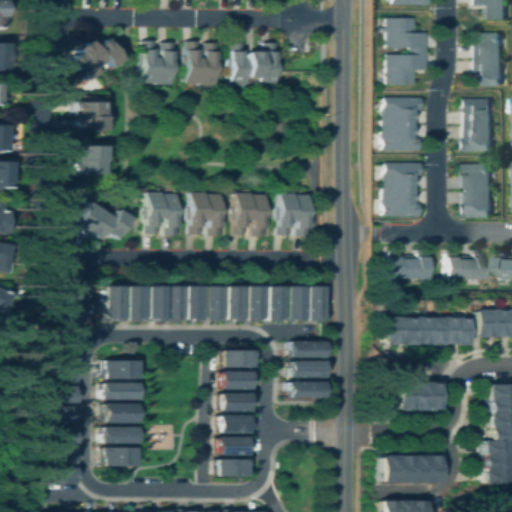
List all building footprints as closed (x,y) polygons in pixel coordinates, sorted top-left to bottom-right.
[(504,0),(504,17),(477,17),(477,3),(465,3),(465,0),(504,0)] [(380,17),(407,17),(407,31),(419,31),(419,49),(402,49),(402,46),(380,46),(380,17)] [(465,58),(465,45),(462,45),(462,32),(499,32),(499,43),(500,43),(500,58),(465,58)] [(66,46),(70,50),(83,67),(94,58),(77,37),(66,46)] [(84,45),(100,66),(111,57),(95,37),(84,45)] [(148,56),(148,57),(148,81),(132,81),(133,39),(145,39),(145,56),(148,56)] [(192,56),(192,58),(192,82),(176,82),(177,40),(189,40),(189,56),(192,56)] [(237,57),(237,76),(237,83),(222,83),(222,40),(234,41),(234,57),(237,57)] [(148,57),(148,81),(148,83),(163,83),(164,41),(152,41),(152,57),(148,57)] [(192,58),(192,82),(192,84),(207,84),(208,42),(196,41),(196,58),(192,58)] [(252,57),(252,76),(251,83),(266,84),(267,41),(255,41),(255,57),(252,57)] [(380,82),(407,82),(407,67),(419,67),(419,49),(402,49),(402,53),(380,53),(380,82)] [(59,59),(75,79),(86,71),(83,67),(70,50),(59,59)] [(252,57),(252,50),(237,50),(237,57),(237,76),(252,76),(252,57)] [(465,58),(465,71),(462,71),(462,85),(499,85),(499,73),(500,73),(500,58),(465,58)] [(410,122),(410,109),(413,109),(413,96),(376,95),(376,107),(375,107),(375,122),(410,122)] [(455,123),(455,110),(452,110),(452,97),(489,97),(489,108),(490,108),(490,123),(455,123)] [(91,114),(91,100),(59,100),(58,113),(62,113),(91,114)] [(62,113),(62,117),(60,117),(60,129),(92,129),(92,114),(91,114),(62,113)] [(410,122),(410,135),(413,136),(413,149),(376,148),(376,137),(375,137),(375,122),(410,122)] [(455,123),(455,136),(452,136),(452,150),(489,150),(489,138),(490,138),(490,123),(455,123)] [(92,158),(92,144),(60,143),(60,158),(61,158),(91,158),(92,158)] [(91,158),(90,173),(59,172),(59,160),(61,160),(61,158),(91,158)] [(410,188),(410,174),(413,174),(413,161),(376,161),(376,173),(375,173),(375,187),(410,188)] [(455,189),(456,175),(452,175),(452,162),(489,162),(489,174),(490,174),(490,189),(455,189)] [(410,188),(410,201),(413,201),(413,214),(376,214),(376,202),(375,202),(375,187),(410,188)] [(455,189),(455,202),(452,202),(452,215),(489,215),(489,204),(490,204),(490,189),(455,189)] [(137,191),(152,191),(152,192),(152,217),(148,217),(148,232),(137,232),(137,191)] [(181,191),(195,191),(195,193),(195,217),(192,217),(192,233),(180,232),(181,191)] [(224,191),(239,191),(239,193),(239,218),(236,218),(235,233),(224,233),(224,191)] [(268,191),(283,192),(283,193),(283,218),(279,218),(279,233),(268,233),(268,191)] [(167,192),(152,192),(152,217),(152,218),(155,218),(155,233),(166,233),(166,217),(169,217),(169,207),(167,207),(167,192)] [(210,193),(195,193),(195,217),(195,219),(199,219),(199,234),(210,234),(210,218),(212,218),(212,208),(210,208),(210,193)] [(254,193),(239,193),(239,218),(239,219),(243,219),(243,234),(254,234),(254,218),(256,218),(256,208),(254,208),(254,193)] [(297,193),(283,193),(283,218),(283,219),(286,219),(286,234),(297,234),(297,218),(299,218),(299,208),(297,208),(297,193)] [(89,208),(77,200),(59,227),(70,235),(74,230),(89,208)] [(85,238),(91,230),(102,213),(91,205),(89,208),(74,230),(85,238)] [(102,238),(117,216),(106,208),(102,213),(91,230),(102,238)] [(380,248),(391,248),(391,256),(400,256),(399,277),(380,277),(380,248)] [(419,248),(407,248),(407,257),(400,256),(399,277),(419,277),(419,248)] [(437,248),(448,248),(448,257),(457,257),(456,277),(437,277),(437,248)] [(476,248),(464,248),(464,257),(457,257),(456,277),(476,278),(476,248)] [(494,249),(505,249),(505,258),(511,258),(511,278),(494,278),(494,249)] [(65,283),(65,300),(32,300),(32,284),(65,283)] [(296,320),(294,286),(310,285),(311,320),(296,320)] [(105,320),(91,320),(90,286),(104,286),(105,320)] [(125,320),(109,320),(108,286),(124,286),(125,320)] [(147,320),(132,321),(131,286),(146,286),(147,320)] [(167,286),(168,320),(153,320),(152,286),(167,286)] [(186,286),(187,320),(173,320),(172,286),(186,286)] [(208,320),(193,320),(192,286),(207,286),(208,320)] [(227,286),(228,320),(213,321),(212,286),(227,286)] [(248,286),(249,320),(234,321),(233,286),(248,286)] [(268,286),(269,320),(254,321),(253,286),(268,286)] [(275,321),(273,286),(289,286),(290,320),(275,321)] [(66,304),(66,320),(34,320),(34,304),(66,304)] [(476,308),(462,308),(463,335),(476,335),(476,308)] [(490,308),(476,308),(476,335),(490,335),(490,308)] [(504,308),(490,308),(490,335),(504,335),(504,308)] [(371,315),(385,315),(385,316),(385,342),(371,342),(371,315)] [(399,315),(405,315),(405,316),(413,316),(413,342),(399,342),(399,317),(399,315)] [(427,315),(433,315),(433,316),(441,316),(441,342),(427,342),(427,316),(427,315)] [(385,316),(391,316),(391,317),(399,317),(399,342),(399,343),(385,343),(385,342),(385,316)] [(413,316),(427,316),(427,342),(427,343),(414,343),(413,342),(413,316)] [(441,316),(446,316),(446,317),(455,317),(455,343),(441,343),(441,342),(441,316)] [(66,324),(66,341),(34,341),(33,324),(66,324)] [(277,356),(277,341),(311,341),(311,356),(277,356)] [(66,345),(66,361),(33,361),(32,345),(66,345)] [(211,367),(211,350),(239,350),(239,366),(211,367)] [(95,377),(95,361),(126,361),(126,377),(95,377)] [(278,376),(278,362),(312,362),(312,376),(278,376)] [(66,365),(66,381),(32,382),(31,366),(66,365)] [(211,389),(212,372),(238,372),(239,389),(211,389)] [(399,381),(385,381),(385,408),(399,408),(399,381)] [(413,382),(399,381),(399,408),(413,408),(413,382)] [(278,396),(278,382),(312,382),(312,396),(278,396)] [(427,382),(413,382),(413,408),(427,408),(427,382)] [(476,383),(476,397),(502,396),(502,383),(476,383)] [(95,399),(95,384),(126,384),(126,399),(95,399)] [(65,386),(65,402),(31,402),(31,386),(65,386)] [(211,411),(211,394),(239,393),(239,411),(211,411)] [(476,397),(476,410),(502,410),(502,396),(476,397)] [(96,421),(96,404),(126,405),(126,421),(96,421)] [(65,406),(65,422),(31,422),(31,406),(65,406)] [(476,410),(476,424),(502,424),(502,410),(476,410)] [(212,433),(211,416),(239,416),(239,432),(212,433)] [(476,424),(476,438),(494,438),(502,438),(502,424),(476,424)] [(65,426),(65,443),(31,443),(31,426),(65,426)] [(95,443),(95,427),(126,427),(126,443),(95,443)] [(211,454),(211,438),(239,438),(239,454),(211,454)] [(467,438),(467,452),(494,452),(494,438),(476,438),(467,438)] [(65,447),(65,463),(31,463),(31,447),(65,447)] [(95,465),(95,449),(126,449),(126,465),(95,465)] [(467,452),(468,466),(494,466),(494,452),(467,452)] [(385,454),(371,454),(371,476),(371,481),(385,481),(385,454)] [(399,454),(385,454),(385,481),(399,481),(399,454)] [(413,455),(399,454),(399,481),(413,481),(413,455)] [(427,455),(413,455),(413,481),(427,481),(427,455)] [(210,476),(210,460),(239,459),(239,476),(210,476)] [(468,466),(468,480),(494,480),(494,466),(468,466)] [(64,468),(64,482),(30,483),(30,468),(64,468)] [(385,511),(385,499),(371,499),(371,511),(385,511)] [(399,511),(399,500),(385,499),(385,511),(399,511)] [(413,511),(413,500),(399,500),(399,511),(413,511)]
